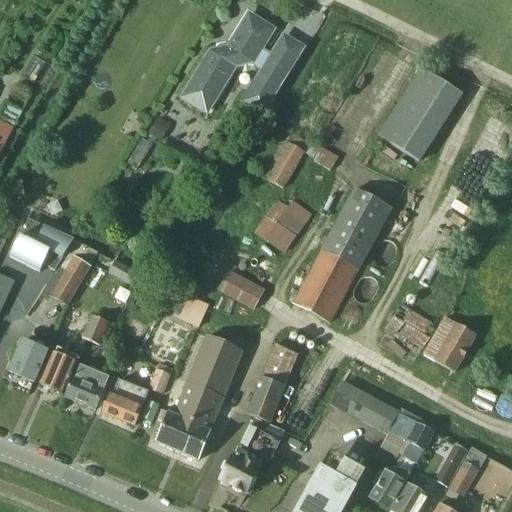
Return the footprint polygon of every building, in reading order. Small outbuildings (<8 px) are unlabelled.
[(233,68),(243,66),(251,64),(262,71),(249,93),(267,104),(288,69),(270,58),(268,61),(257,54),(264,42),(241,28),(228,48),(210,53),(182,99),(205,113),(233,68)] [(418,162),(461,95),(421,70),(378,137),(418,162)] [(0,114),(0,117),(15,125),(21,112),(5,104),(0,114)] [(147,135),(160,142),(169,125),(157,118),(147,135)] [(0,152),(2,149),(12,129),(0,122),(0,152)] [(329,172),(336,159),(320,150),(319,151),(289,133),(283,142),(279,140),(258,176),(282,190),(303,154),(314,160),(313,162),(329,172)] [(358,271),(390,210),(353,190),(320,251),(321,251),(292,305),(328,324),(345,293),(357,271),(358,271)] [(283,255),(312,216),(292,202),(287,209),(276,202),(254,235),(283,255)] [(70,243),(72,240),(27,221),(9,258),(38,273),(42,266),(53,272),(70,243)] [(50,297),(67,307),(85,276),(89,268),(73,259),(50,297)] [(141,278),(132,273),(114,263),(107,274),(135,290),(141,278)] [(218,292),(234,301),(252,311),(263,292),(228,273),(218,292)] [(158,303),(168,308),(171,302),(162,297),(158,303)] [(188,301),(180,321),(189,325),(197,329),(203,316),(207,307),(203,305),(189,299),(188,301)] [(98,347),(108,325),(91,317),(81,339),(98,347)] [(453,374),(455,371),(475,338),(444,320),(422,356),(453,374)] [(206,338),(189,378),(225,393),(233,373),(241,354),(206,338)] [(33,382),(46,353),(22,342),(9,372),(8,373),(33,383),(33,382)] [(268,425),(283,388),(297,356),(273,346),(261,379),(246,416),(268,425)] [(78,363),(79,361),(78,360),(78,359),(55,349),(52,355),(39,385),(63,396),(76,366),(76,365),(77,362),(78,363)] [(158,365),(156,372),(169,377),(171,371),(158,365)] [(102,391),(106,380),(88,373),(78,368),(73,379),(64,399),(94,411),(102,391)] [(169,377),(156,372),(148,390),(161,396),(169,377)] [(196,462),(208,433),(225,393),(189,378),(173,418),(161,412),(157,422),(164,424),(155,444),(196,462)] [(133,427),(147,394),(118,382),(111,398),(108,396),(101,414),(133,427)] [(329,408),(385,436),(386,437),(398,412),(342,383),(329,408)] [(151,424),(158,407),(147,402),(141,419),(151,424)] [(388,434),(423,453),(433,434),(398,416),(388,434)] [(269,462),(283,434),(254,421),(240,447),(269,462)] [(453,446),(433,482),(446,489),(466,453),(453,446)] [(246,495),(261,467),(250,461),(252,458),(236,450),(235,453),(234,453),(219,481),(222,483),(221,485),(226,488),(228,486),(233,488),(236,492),(240,492),(246,495)] [(462,499),(485,460),(469,452),(462,464),(447,490),(462,499)] [(344,461),(334,478),(354,489),(364,472),(344,461)] [(403,485),(409,476),(398,469),(393,478),(384,473),(368,499),(388,511),(403,485)] [(341,511),(354,489),(334,478),(319,470),(295,511),(341,511)] [(389,511),(418,511),(427,499),(421,495),(426,487),(416,481),(411,489),(405,486),(389,511)] [(435,511),(465,511),(467,511),(444,497),(443,498),(435,511)]
